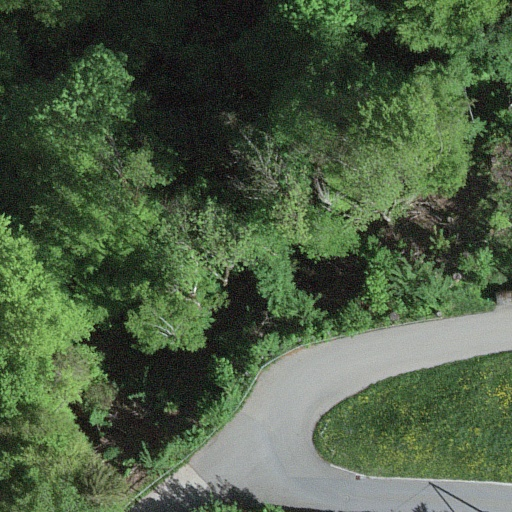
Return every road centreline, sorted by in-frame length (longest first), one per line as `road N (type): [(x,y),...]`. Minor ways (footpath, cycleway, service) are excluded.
road 1 (residential): [(286,419),(290,461),(317,487),(511,504)]
road 2 (unclassified): [(286,419),(336,376),(421,346),(511,330)]
road 3 (track): [(156,511),(196,474),(286,419)]
